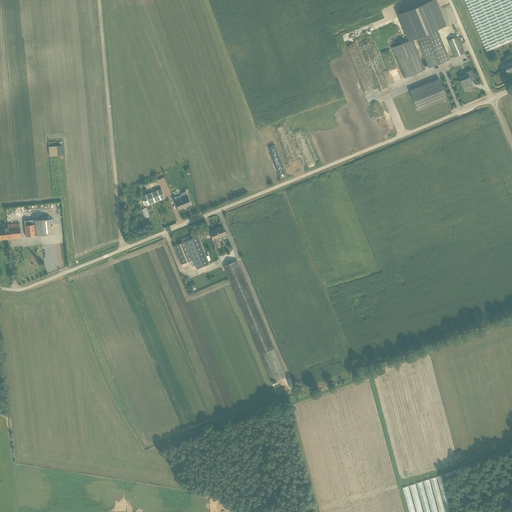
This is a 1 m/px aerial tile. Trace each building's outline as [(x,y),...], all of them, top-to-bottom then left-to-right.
[(511,0),(465,0),(487,51),(511,41),(511,0)] [(436,29),(415,38),(428,68),(449,59),(436,29)] [(459,37),(447,41),(454,58),(466,54),(459,37)] [(411,40),(390,48),(403,80),(424,71),(411,40)] [(511,57),(501,62),(507,78),(511,75),(511,57)] [(468,78),(460,82),(465,92),(477,87),(473,78),(475,77),(472,70),(465,73),(468,78)] [(438,80),(408,92),(416,111),(446,100),(438,80)] [(65,146),(51,147),(51,157),(65,156),(65,146)] [(162,189),(143,196),(146,206),(165,199),(162,189)] [(186,194),(171,200),(177,214),(192,208),(186,194)] [(167,207),(159,203),(155,212),(164,216),(167,207)] [(45,220),(23,222),(26,238),(47,236),(45,220)] [(7,230),(0,230),(0,240),(22,238),(20,225),(6,226),(7,230)] [(223,225),(207,231),(215,251),(223,248),(220,240),(228,237),(223,225)] [(198,237),(174,246),(182,265),(192,262),(195,269),(210,264),(198,237)] [(237,264),(237,255),(222,255),(223,264),(237,264)] [(250,325),(263,320),(239,261),(225,266),(232,284),(233,284),(250,325)] [(266,336),(267,329),(256,327),(256,325),(255,325),(254,334),(259,335),(260,330),(263,331),(262,335),(266,336)] [(274,382),(287,377),(269,335),(260,339),(260,337),(257,339),(259,343),(263,341),(265,345),(262,346),(272,368),(268,369),(274,382)]
